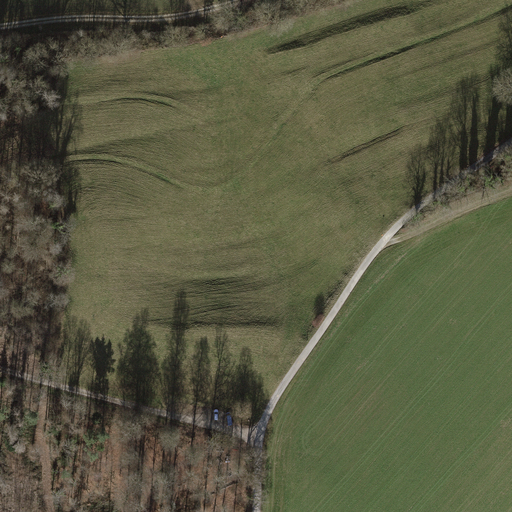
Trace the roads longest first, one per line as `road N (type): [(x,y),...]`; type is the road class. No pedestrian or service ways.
road 1 (unclassified): [(511,142),(400,218),(281,385),(259,436)]
road 2 (track): [(0,366),(259,436)]
road 3 (track): [(0,27),(181,17),(243,0)]
road 4 (track): [(511,194),(377,247)]
